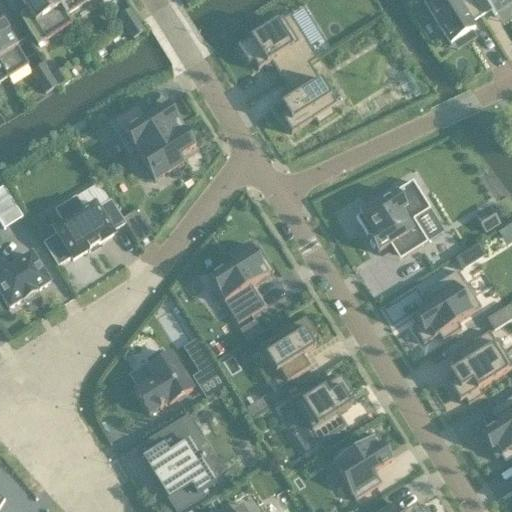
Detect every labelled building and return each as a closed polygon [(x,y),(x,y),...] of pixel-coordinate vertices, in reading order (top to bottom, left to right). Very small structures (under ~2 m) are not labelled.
[(71,26),(66,17),(54,0),(18,0),(45,42),(71,26)] [(90,2),(88,0),(54,0),(66,17),(90,2)] [(481,18),(469,0),(428,0),(423,3),(450,46),(474,31),(470,25),(481,18)] [(490,12),(482,0),(469,0),(481,18),(490,12)] [(511,0),(482,0),(490,12),(494,18),(497,17),(511,7),(511,0)] [(144,33),(130,11),(118,18),(132,40),(144,33)] [(250,41),(236,50),(247,67),(252,64),(257,72),(271,64),(282,82),(308,65),(309,66),(317,61),(316,60),(289,17),(265,32),(261,26),(246,35),(250,41)] [(28,67),(1,23),(0,24),(0,68),(7,80),(28,67)] [(57,88),(50,78),(43,65),(31,72),(45,95),(57,88)] [(293,99),(280,108),(285,115),(280,119),(291,136),(314,122),(318,128),(335,117),(331,111),(335,108),(309,66),(308,65),(282,82),(293,99)] [(69,80),(63,70),(50,78),(57,88),(69,80)] [(146,119),(114,138),(128,160),(129,161),(137,156),(136,155),(181,127),(167,105),(146,119)] [(137,106),(106,126),(114,138),(146,119),(137,106)] [(184,164),(181,158),(195,149),(181,127),(136,155),(137,156),(154,183),(184,164)] [(412,183),(355,219),(377,255),(390,247),(399,262),(405,259),(427,245),(413,222),(430,211),(412,183)] [(3,189),(0,190),(0,225),(4,231),(22,219),(3,189)] [(56,236),(43,245),(57,269),(71,260),(72,262),(88,253),(89,254),(98,248),(98,247),(113,237),(112,235),(125,226),(122,221),(110,202),(97,211),(94,206),(84,213),(75,200),(55,212),(64,225),(53,232),(56,236)] [(135,212),(122,221),(125,226),(127,229),(140,221),(135,212)] [(491,214),(478,222),(485,233),(498,225),(491,214)] [(486,257),(479,245),(455,260),(462,272),(486,257)] [(264,310),(251,288),(273,274),(257,249),(252,252),(249,246),(228,259),(232,264),(207,280),(237,327),(264,310)] [(49,286),(31,257),(9,271),(3,261),(0,262),(0,297),(9,312),(22,303),(22,304),(23,303),(36,296),(37,295),(36,294),(49,286)] [(417,326),(412,329),(423,346),(438,337),(442,343),(461,331),(457,325),(481,310),(457,273),(423,295),(430,306),(417,315),(414,317),(412,318),(413,320),(417,326)] [(494,333),(511,321),(511,309),(510,306),(486,321),(494,333)] [(255,321),(238,332),(246,344),(263,334),(255,321)] [(276,340),(259,350),(273,373),(269,376),(278,390),(309,371),(301,359),(315,351),(310,343),(315,340),(304,322),(290,331),(287,325),(272,334),(276,340)] [(511,371),(488,334),(454,355),(461,367),(448,376),(453,383),(448,387),(459,404),(472,396),(476,402),(491,392),(487,386),(511,371)] [(200,377),(214,368),(196,340),(183,349),(200,377)] [(192,392),(169,357),(165,360),(161,353),(147,362),(151,369),(147,371),(153,382),(134,394),(148,417),(158,410),(159,411),(162,410),(161,409),(167,405),(169,407),(192,392)] [(303,421),(289,430),(304,454),(319,445),(321,444),(341,431),(345,429),(338,417),(351,408),(356,405),(351,397),(340,380),(335,383),(331,377),(312,389),(316,395),(295,408),(303,421)] [(481,435),(479,436),(480,438),(484,444),(495,462),(500,458),(504,465),(511,459),(511,399),(490,413),(497,425),(484,433),(481,435)] [(213,485),(199,462),(209,456),(186,419),(188,418),(187,417),(152,439),(156,444),(159,449),(147,456),(159,477),(155,479),(168,500),(172,497),(181,511),(180,511),(183,511),(204,499),(204,498),(202,499),(199,495),(214,486),(216,485),(215,483),(213,485)] [(341,431),(321,444),(327,454),(348,441),(341,431)] [(381,486),(374,474),(392,463),(376,437),(363,446),(359,440),(344,449),(348,455),(331,466),(355,503),(381,486)]
